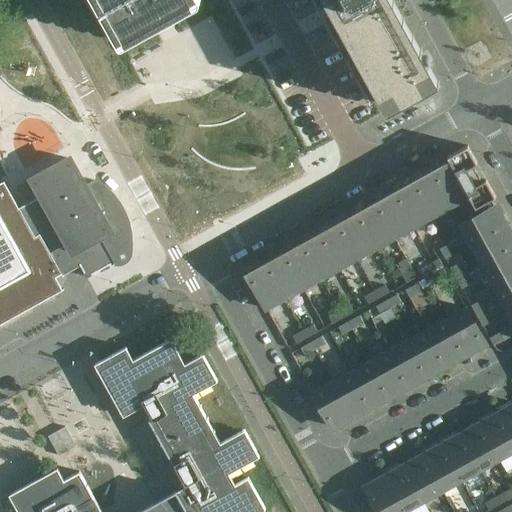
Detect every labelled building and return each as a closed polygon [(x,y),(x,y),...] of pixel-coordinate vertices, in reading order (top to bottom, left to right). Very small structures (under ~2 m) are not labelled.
[(102,0),(124,39),(152,23),(159,19),(166,15),(194,0),(102,0)] [(333,0),(342,16),(392,106),(393,108),(403,102),(405,101),(406,100),(409,99),(420,93),(433,85),(386,0),(333,0)] [(450,162),(455,171),(456,170),(464,166),(466,169),(473,166),(477,163),(467,146),(447,157),(450,162)] [(35,200),(19,209),(35,237),(40,234),(63,275),(71,270),(80,265),(87,278),(111,264),(115,262),(116,262),(113,257),(111,254),(115,252),(118,250),(120,249),(119,249),(130,243),(129,233),(127,222),(123,213),(118,204),(112,195),(105,188),(96,182),(85,188),(84,185),(82,182),(77,174),(78,174),(69,159),(55,167),(55,168),(51,170),(47,172),(28,182),(37,198),(36,199),(35,200)] [(452,207),(470,198),(468,194),(461,183),(455,171),(450,162),(432,172),(452,207)] [(477,163),(473,166),(477,174),(482,182),(486,180),(481,172),(477,163)] [(452,207),(432,172),(413,183),(433,218),(452,207)] [(495,197),(486,180),(482,182),(477,174),(471,177),(462,182),(461,183),(468,194),(470,198),(475,208),(478,207),(490,200),(495,197)] [(0,325),(64,290),(63,289),(62,290),(56,278),(61,275),(62,277),(64,276),(63,275),(40,234),(35,237),(19,209),(4,182),(0,183),(0,325)] [(433,218),(413,183),(395,193),(414,228),(433,218)] [(23,186),(15,191),(19,199),(28,195),(23,186)] [(414,228),(395,193),(376,204),(395,239),(414,228)] [(491,202),(490,200),(478,207),(482,214),(494,207),(491,202)] [(395,239),(376,204),(357,214),(376,249),(395,239)] [(505,227),(494,207),(482,214),(470,220),(461,225),(459,226),(470,246),(481,240),(505,227)] [(376,249),(357,214),(338,225),(357,260),(376,249)] [(461,225),(458,218),(447,224),(451,231),(459,226),(461,225)] [(357,260),(338,225),(319,235),(339,270),(357,260)] [(491,259),(511,247),(511,239),(505,227),(481,240),(470,246),(480,265),(491,259)] [(339,270),(319,235),(302,244),(321,280),(339,270)] [(321,280),(302,244),(284,254),(303,289),(321,280)] [(452,256),(447,245),(440,249),(445,260),(452,256)] [(502,278),(511,272),(511,247),(491,259),(480,265),(491,284),(502,278)] [(303,289),(284,254),(266,264),(285,299),(303,289)] [(442,266),(438,259),(433,262),(428,265),(432,272),(442,266)] [(402,276),(413,270),(407,260),(396,266),(402,276)] [(285,299),(266,264),(247,274),(266,310),(267,309),(285,299)] [(463,275),(457,264),(450,268),(456,278),(463,275)] [(432,272),(428,265),(418,271),(420,275),(421,278),(432,272)] [(446,273),(442,266),(432,272),(436,279),(446,273)] [(416,277),(413,270),(402,276),(406,283),(416,277)] [(511,296),(511,272),(502,278),(491,284),(501,303),(511,296)] [(469,285),(463,275),(456,278),(462,289),(469,285)] [(428,288),(424,280),(418,283),(422,291),(428,288)] [(419,292),(416,285),(405,290),(409,297),(419,292)] [(389,293),(385,286),(374,291),(378,298),(389,293)] [(378,298),(374,291),(364,297),(368,304),(378,298)] [(419,292),(409,297),(417,311),(427,306),(419,292)] [(401,302),(397,295),(386,301),(390,308),(401,302)] [(511,321),(511,296),(501,303),(511,322),(511,321)] [(390,308),(386,301),(376,307),(380,314),(390,308)] [(484,312),(478,302),(471,306),(477,316),(484,312)] [(353,313),(349,306),(339,311),(342,318),(353,313)] [(473,322),(465,308),(445,319),(453,334),(465,354),(485,343),(473,322)] [(390,310),(379,316),(384,325),(395,320),(390,310)] [(342,318),(339,311),(328,317),(332,324),(342,318)] [(490,323),(484,312),(477,316),(483,327),(490,323)] [(363,323),(359,316),(348,322),(352,329),(363,323)] [(453,334),(445,319),(427,329),(435,344),(446,364),(465,354),(453,334)] [(352,329),(348,322),(338,328),(342,335),(352,329)] [(317,332),(313,325),(303,331),(307,338),(317,332)] [(435,344),(427,329),(408,340),(416,354),(427,375),(446,364),(435,344)] [(307,338),(303,331),(292,337),(296,344),(307,338)] [(504,340),(500,333),(489,339),(490,340),(493,346),(504,340)] [(325,344),(321,337),(311,343),(315,350),(325,344)] [(173,465),(185,486),(198,511),(260,511),(265,509),(262,504),(248,478),(235,485),(229,474),(241,467),(259,457),(258,455),(244,431),(220,444),(193,395),(217,382),(202,355),(185,365),(171,340),(147,353),(133,361),(126,348),(100,362),(94,365),(123,417),(141,407),(147,404),(153,415),(147,418),(152,427),(173,465)] [(416,354),(408,340),(389,350),(397,365),(408,385),(427,375),(416,354)] [(315,350),(311,343),(300,349),(304,356),(315,350)] [(397,365),(389,350),(370,361),(378,375),(389,396),(408,385),(397,365)] [(378,375),(370,361),(351,371),(359,386),(370,406),(389,396),(378,375)] [(359,386),(351,371),(332,382),(340,396),(352,417),(370,406),(359,386)] [(340,396),(332,382),(313,392),(312,392),(320,407),(332,427),(352,417),(340,396)] [(511,407),(499,415),(511,437),(511,438),(511,407)] [(511,438),(511,437),(499,415),(480,426),(492,448),(499,461),(500,460),(511,453),(511,438)] [(492,448),(480,426),(461,436),(473,458),(480,471),(499,461),(492,448)] [(66,428),(48,438),(58,457),(76,448),(66,428)] [(473,458),(461,436),(442,446),(454,469),(461,481),(463,481),(479,472),(480,471),(473,458)] [(454,469),(442,446),(423,457),(435,479),(442,492),(461,481),(454,469)] [(511,453),(500,460),(508,473),(511,470),(511,453)] [(435,479),(423,457),(404,467),(416,490),(424,502),(442,492),(435,479)] [(416,490),(404,467),(385,478),(398,500),(404,511),(406,511),(422,503),(424,502),(416,490)] [(101,511),(93,497),(79,472),(64,480),(57,468),(36,480),(9,495),(18,511),(101,511)] [(479,472),(463,481),(469,491),(484,483),(479,472)] [(404,511),(398,500),(385,478),(365,489),(378,511),(404,511)] [(139,511),(198,511),(185,486),(184,487),(176,492),(139,511)] [(510,499),(506,492),(495,498),(499,505),(510,499)] [(499,505),(495,498),(485,504),(489,511),(499,505)] [(427,511),(422,503),(406,511),(427,511)]
